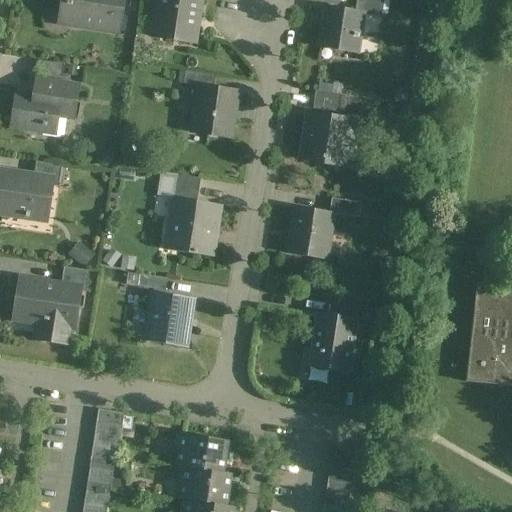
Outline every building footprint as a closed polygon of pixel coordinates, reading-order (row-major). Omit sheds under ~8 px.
[(66,0),(66,5),(68,5),(66,19),(69,25),(120,32),(125,0),(66,0)] [(164,0),(164,3),(158,3),(153,37),(195,43),(201,0),(164,0)] [(384,0),(356,0),(355,12),(363,13),(363,15),(382,17),(384,0)] [(355,12),(326,7),(320,47),(357,53),(363,15),(363,13),(355,12)] [(64,65),(39,61),(37,73),(62,77),(64,65)] [(215,76),(185,72),(183,85),(199,87),(199,86),(214,88),(215,76)] [(79,85),(40,79),(36,82),(35,87),(37,90),(36,99),(33,99),(33,97),(21,95),(16,99),(13,124),(16,129),(29,131),(30,125),(43,127),(43,131),(46,131),(47,128),(58,129),(60,118),(74,120),(79,85)] [(214,88),(199,86),(199,87),(192,134),(231,140),(234,120),(232,120),(236,92),(214,88)] [(330,117),(325,120),(324,128),(311,126),(309,138),(304,137),(301,157),(319,160),(319,164),(329,165),(331,154),(345,156),(348,140),(352,141),(354,126),(337,123),(337,122),(333,118),(330,117)] [(62,166),(37,162),(35,176),(55,179),(54,186),(59,187),(62,166)] [(35,176),(5,171),(0,201),(0,212),(30,218),(30,214),(44,216),(46,200),(51,201),(54,186),(55,179),(35,176)] [(201,179),(177,176),(173,199),(197,203),(201,179)] [(197,203),(173,199),(165,251),(213,258),(220,207),(197,203)] [(361,205),(337,201),(333,201),(331,213),(358,218),(359,217),(361,205)] [(333,214),(293,208),(286,253),(326,259),(333,214)] [(87,266),(96,254),(79,242),(70,253),(87,266)] [(89,271),(63,267),(60,286),(79,289),(79,290),(86,291),(89,271)] [(167,279),(140,275),(138,286),(166,291),(167,279)] [(60,286),(51,285),(52,282),(19,277),(13,319),(14,319),(15,316),(38,319),(35,338),(66,343),(68,328),(73,328),(79,290),(79,289),(60,286)] [(511,287),(478,284),(467,383),(511,387),(511,287)] [(194,301),(152,295),(145,340),(187,347),(194,301)] [(377,312),(353,308),(352,319),(357,320),(357,322),(375,325),(377,312)] [(352,319),(318,314),(310,365),(349,371),(357,322),(357,320),(352,319)] [(122,414),(98,410),(97,422),(120,426),(122,414)] [(120,426),(97,422),(95,434),(118,438),(120,426)] [(185,434),(177,433),(175,447),(183,449),(185,434)] [(118,438),(95,434),(93,446),(117,450),(118,438)] [(225,440),(185,434),(183,449),(180,467),(188,469),(219,474),(220,473),(225,440)] [(117,450),(93,446),(91,458),(115,461),(117,450)] [(357,450),(333,447),(331,458),(355,462),(357,450)] [(115,461),(91,458),(89,470),(113,473),(115,461)] [(355,462),(331,458),(329,470),(353,474),(355,462)] [(188,469),(180,467),(178,481),(186,482),(188,469)] [(219,474),(188,469),(186,482),(184,500),(191,502),(223,506),(228,475),(220,473),(219,474)] [(113,473),(89,470),(87,481),(111,485),(113,473)] [(353,474),(329,470),(327,482),(351,486),(353,474)] [(111,485),(87,481),(86,493),(109,497),(111,485)] [(351,486),(327,482),(326,494),(349,498),(351,486)] [(109,497),(86,493),(84,505),(107,509),(109,497)] [(189,511),(191,502),(184,500),(181,511),(189,511)] [(223,506),(191,502),(189,511),(229,511),(231,508),(223,506)]
